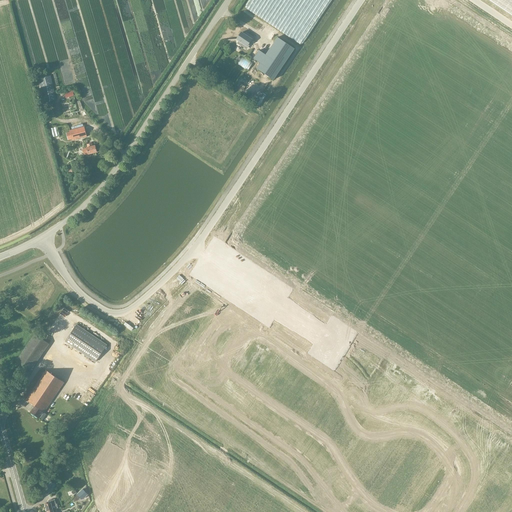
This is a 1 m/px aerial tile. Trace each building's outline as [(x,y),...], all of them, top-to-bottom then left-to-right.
[(511,35),(459,0),(372,0),(217,234),(296,286),(334,311),(334,312),(504,425),(511,412),(511,35)] [(511,0),(487,0),(511,16),(511,0)] [(241,33),(237,39),(239,41),(238,43),(244,47),(245,45),(247,46),(251,40),(252,40),(254,38),(245,32),(244,34),(241,33)] [(273,80),(294,49),(277,37),(265,55),(259,50),(253,59),(260,63),(256,68),(273,80)] [(237,64),(245,69),(250,62),(242,57),(237,64)] [(50,75),(39,78),(44,103),(56,100),(50,75)] [(51,128),(53,137),(59,136),(57,127),(51,128)] [(69,131),(72,140),(86,136),(84,127),(69,131)] [(88,154),(97,152),(95,146),(92,146),(91,143),(87,145),(87,148),(86,148),(83,150),(84,155),(88,154)] [(187,277),(85,431),(106,445),(92,465),(132,491),(117,511),(445,511),(474,469),(187,277)] [(296,286),(289,297),(327,323),(334,312),(296,286)] [(58,324),(64,328),(75,311),(69,307),(69,308),(63,303),(49,325),(55,328),(58,324)] [(274,320),(266,330),(305,356),(312,345),(274,320)] [(76,325),(65,341),(95,362),(106,345),(76,325)] [(49,344),(34,334),(16,362),(30,371),(49,344)] [(360,334),(358,338),(383,355),(386,351),(360,334)] [(344,359),(336,371),(361,388),(380,360),(358,346),(348,361),(344,359)] [(361,388),(511,489),(511,434),(386,351),(383,355),(380,360),(361,388)] [(107,373),(116,374),(117,362),(108,361),(107,373)] [(63,383),(45,371),(26,400),(35,406),(30,413),(38,418),(42,412),(43,412),(63,383)] [(84,394),(90,385),(83,380),(76,389),(84,394)] [(511,511),(511,494),(479,472),(452,511),(511,511)] [(50,481),(42,492),(47,496),(55,484),(50,481)] [(82,489),(77,494),(82,499),(87,495),(82,489)] [(49,503),(45,504),(47,511),(56,509),(58,508),(57,503),(56,504),(54,499),(49,500),(50,503),(49,503)]
